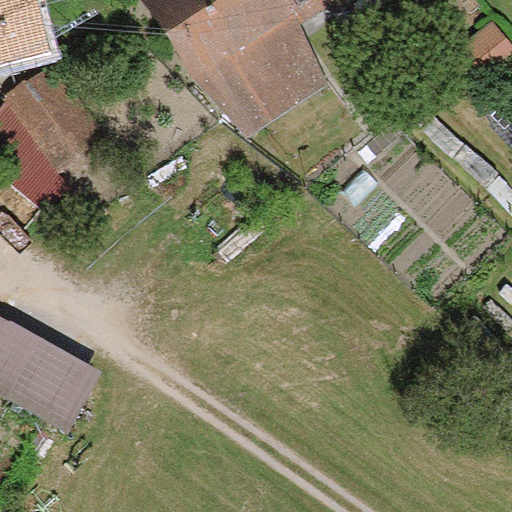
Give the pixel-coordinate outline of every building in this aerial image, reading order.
[(0,0),(0,47),(40,36),(32,0),(0,0)] [(155,0),(198,64),(285,6),(295,0),(155,0)] [(285,6),(198,64),(238,125),(325,67),(285,6)] [(511,46),(511,44),(486,11),(452,37),(479,72),(511,46)] [(90,126),(40,63),(0,94),(0,100),(47,160),(90,126)] [(0,386),(59,419),(90,360),(0,311),(0,386)]
